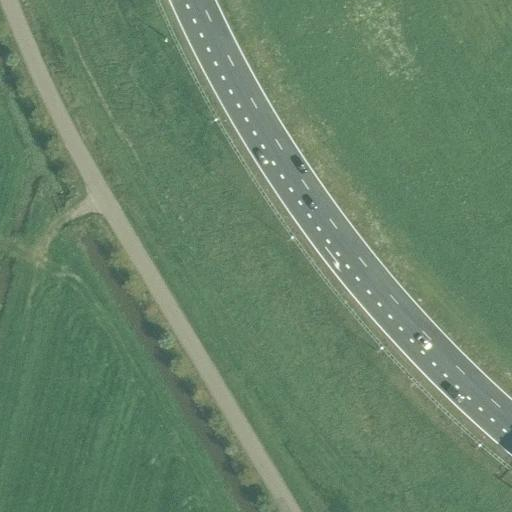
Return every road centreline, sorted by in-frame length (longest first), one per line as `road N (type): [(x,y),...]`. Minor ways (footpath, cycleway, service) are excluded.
road 1 (unclassified): [(289,511),(61,128),(8,0)]
road 2 (motorway): [(200,0),(251,100),(346,242),(511,418)]
